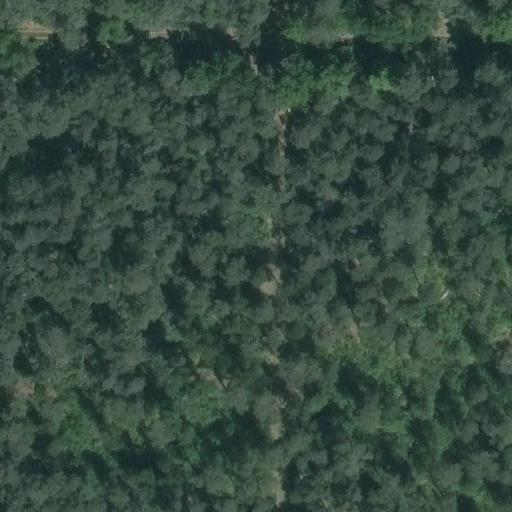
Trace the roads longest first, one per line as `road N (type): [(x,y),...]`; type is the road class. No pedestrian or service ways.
road 1 (track): [(282,0),(262,511)]
road 2 (track): [(511,31),(0,36)]
